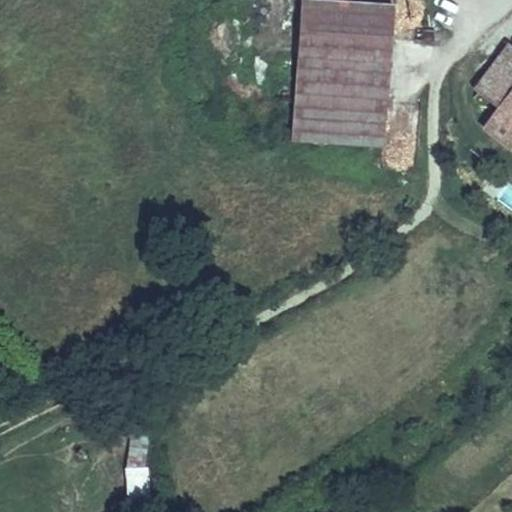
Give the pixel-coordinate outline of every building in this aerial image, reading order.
[(384,150),(392,11),(300,6),(292,145),(384,150)] [(509,102),(511,97),(511,51),(487,84),(509,102)] [(511,127),(511,97),(509,102),(498,116),(511,127)] [(145,464),(147,440),(130,439),(128,463),(145,464)] [(149,498),(148,465),(124,466),(125,499),(149,498)]
